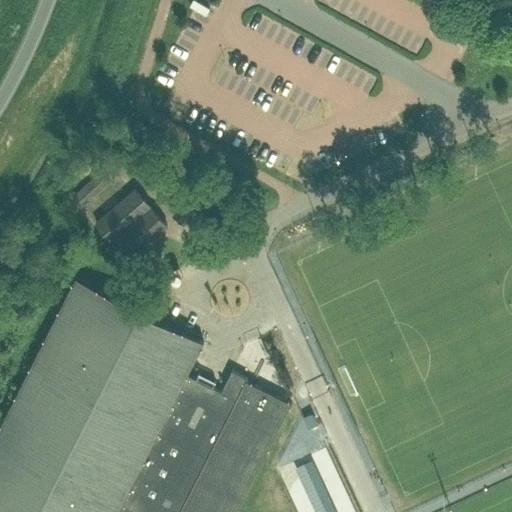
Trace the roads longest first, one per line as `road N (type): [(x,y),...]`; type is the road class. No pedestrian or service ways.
road 1 (residential): [(374,511),(255,252),(254,231),(466,126)]
road 2 (residential): [(278,0),(439,90),(466,126)]
